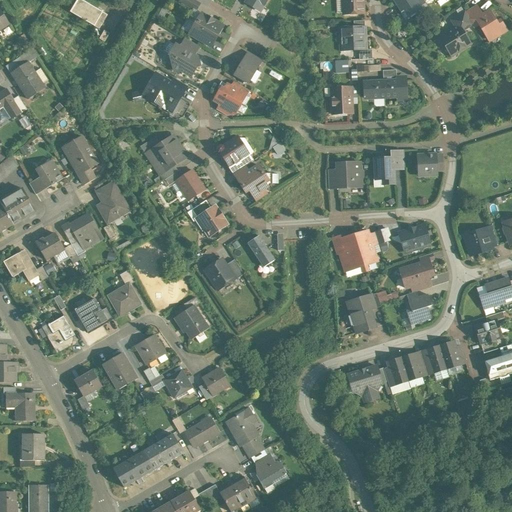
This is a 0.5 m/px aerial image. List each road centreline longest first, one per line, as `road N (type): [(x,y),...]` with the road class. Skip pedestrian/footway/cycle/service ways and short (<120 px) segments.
road 1 (residential): [(370,511),(350,458),(307,415),(307,383),(322,368),(439,330),(459,279)]
road 2 (residential): [(442,215),(255,225),(205,157),(204,124)]
road 3 (residential): [(442,215),(451,145),(428,84),(382,36),(376,0)]
road 4 (residential): [(46,377),(149,320),(159,322),(192,368),(227,347)]
road 5 (residential): [(109,511),(46,377)]
road 6 (residential): [(112,511),(219,454),(230,473)]
road 7 (track): [(137,0),(75,105)]
